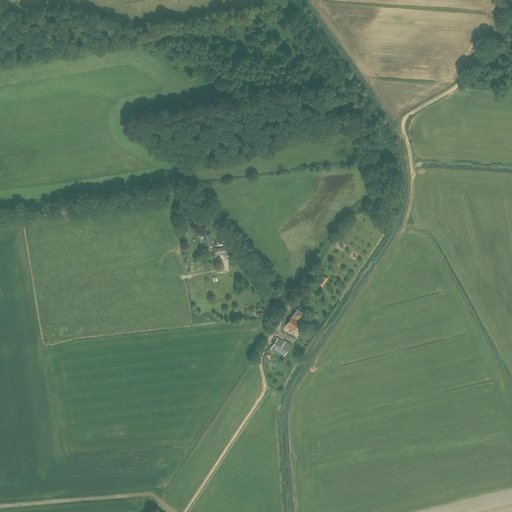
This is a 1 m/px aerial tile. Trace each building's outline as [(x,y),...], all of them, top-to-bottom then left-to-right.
[(203,247),(213,244),(210,233),(200,235),(203,247)] [(228,247),(214,250),(215,256),(224,254),(224,256),(229,255),(228,247)] [(324,275),(318,284),(323,287),(328,278),(324,275)] [(294,331),(301,321),(300,320),(303,316),(302,316),(303,313),(297,309),(286,326),(294,331)] [(278,352),(284,357),(292,345),(285,340),(284,342),(278,338),(271,348),(278,352)]
